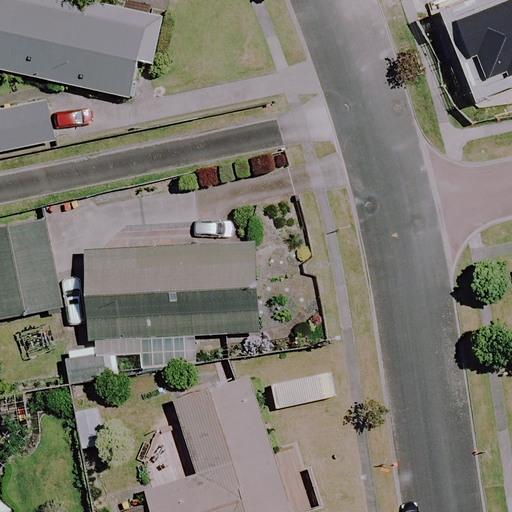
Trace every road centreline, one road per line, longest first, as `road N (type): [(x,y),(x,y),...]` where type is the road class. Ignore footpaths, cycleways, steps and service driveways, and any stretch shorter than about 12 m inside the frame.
road 1 (residential): [(447,511),(397,221)]
road 2 (residential): [(397,221),(367,101),(325,0)]
